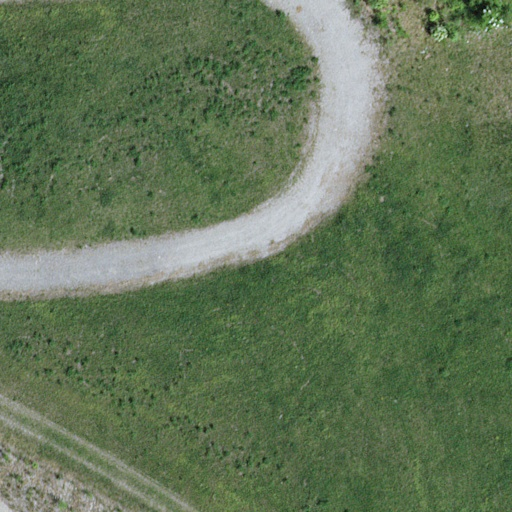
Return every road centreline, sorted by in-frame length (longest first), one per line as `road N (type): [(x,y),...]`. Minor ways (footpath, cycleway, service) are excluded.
road 1 (track): [(0,278),(235,243),(332,190),(356,100),(333,10),(315,0)]
road 2 (track): [(178,511),(0,413)]
